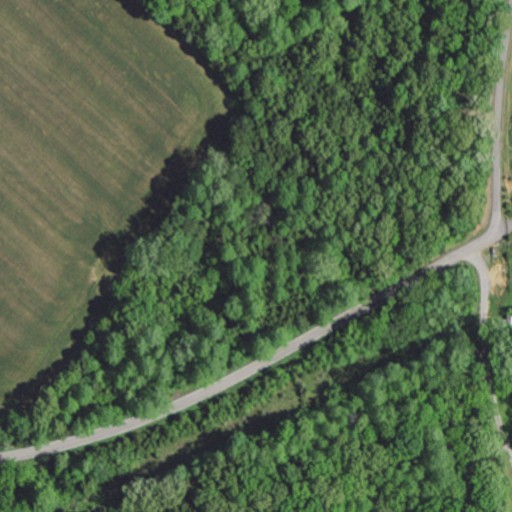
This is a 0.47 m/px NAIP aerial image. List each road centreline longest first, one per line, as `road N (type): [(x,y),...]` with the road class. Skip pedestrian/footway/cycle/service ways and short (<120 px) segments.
road 1 (tertiary): [(0,460),(181,405),(501,235)]
road 2 (residential): [(501,235),(500,96),(511,12)]
